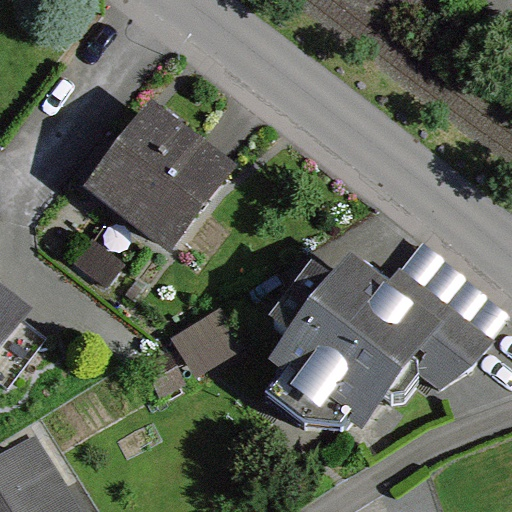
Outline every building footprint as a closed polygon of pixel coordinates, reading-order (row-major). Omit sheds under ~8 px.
[(256,173),(170,107),(105,191),(192,257),(256,173)] [(95,232),(74,260),(115,291),(154,241),(136,227),(119,250),(95,232)] [(494,346),(371,266),(357,288),(335,273),(297,330),(317,343),(295,375),(393,439),(434,377),(462,395),(494,346)] [(0,375),(40,322),(0,292),(0,375)] [(0,511),(82,511),(50,457),(0,486),(0,511)]
